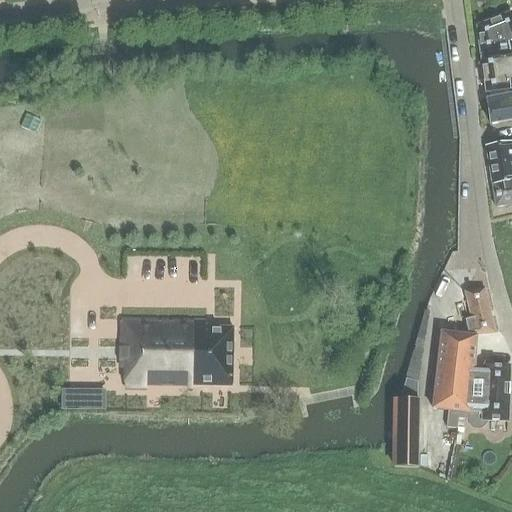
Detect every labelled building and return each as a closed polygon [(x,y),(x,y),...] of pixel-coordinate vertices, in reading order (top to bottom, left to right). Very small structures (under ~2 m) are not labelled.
[(482,59),(511,54),(511,16),(511,14),(477,27),(481,55),(482,55),(482,59)] [(511,85),(511,54),(482,59),(481,59),(486,93),(510,90),(509,86),(511,85)] [(511,91),(510,94),(510,96),(487,100),(488,106),(487,106),(490,126),(511,121),(511,91)] [(511,142),(486,148),(492,185),(511,181),(511,142)] [(511,181),(492,185),(496,209),(511,205),(511,181)] [(466,336),(471,337),(495,334),(485,289),(465,293),(471,319),(463,320),(466,336)] [(232,387),(233,328),(198,328),(198,321),(120,321),(120,369),(124,369),(124,388),(167,389),(167,395),(186,395),(186,389),(194,389),(194,386),(232,387)] [(476,337),(471,337),(466,336),(441,333),(432,410),(446,411),(445,428),(456,429),(456,419),(468,420),(467,423),(473,429),(481,429),(486,424),(486,422),(506,422),(506,423),(508,423),(510,367),(484,366),(484,367),(474,367),(476,337)] [(63,392),(63,409),(85,409),(85,392),(63,392)] [(417,469),(418,401),(395,401),(394,468),(417,469)]
